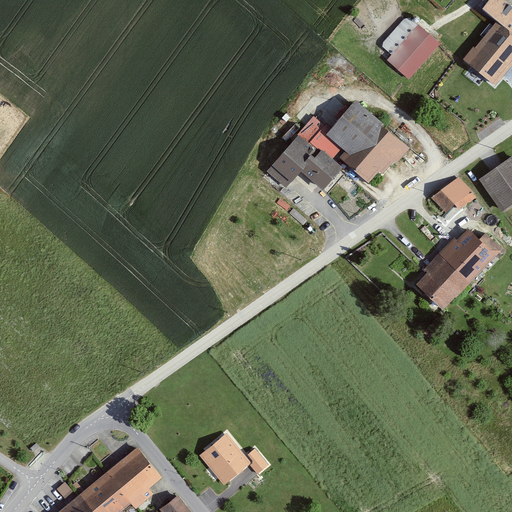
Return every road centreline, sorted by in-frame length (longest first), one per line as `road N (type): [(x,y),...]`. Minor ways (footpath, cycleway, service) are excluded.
road 1 (unclassified): [(511,127),(115,402)]
road 2 (unclassified): [(203,511),(115,402)]
